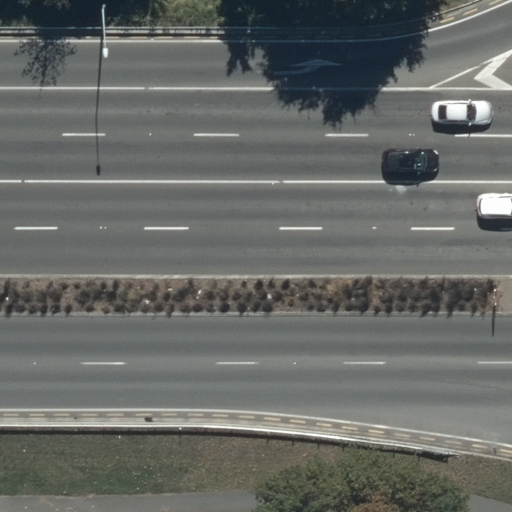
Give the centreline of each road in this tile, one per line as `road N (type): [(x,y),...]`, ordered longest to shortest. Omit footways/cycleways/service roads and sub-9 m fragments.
road 1 (trunk): [(0,67),(360,67),(511,25)]
road 2 (trunk): [(0,177),(511,171)]
road 3 (trunk): [(362,361),(0,362)]
road 4 (trunk): [(511,407),(362,361)]
road 5 (trunk): [(511,361),(362,361)]
